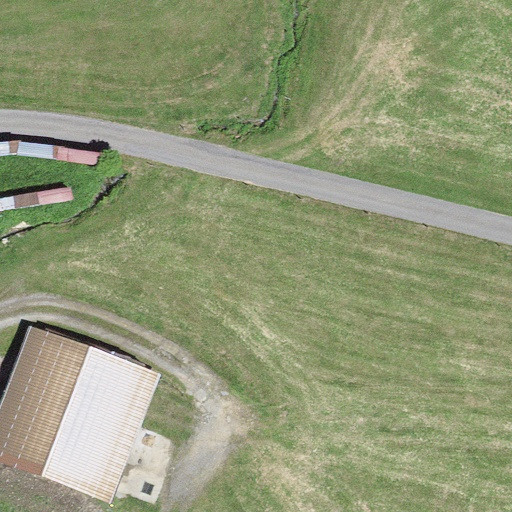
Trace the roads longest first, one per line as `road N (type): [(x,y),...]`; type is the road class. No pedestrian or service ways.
road 1 (unclassified): [(0,123),(308,181),(511,232)]
road 2 (track): [(0,316),(82,306),(182,338),(244,395),(223,475)]
